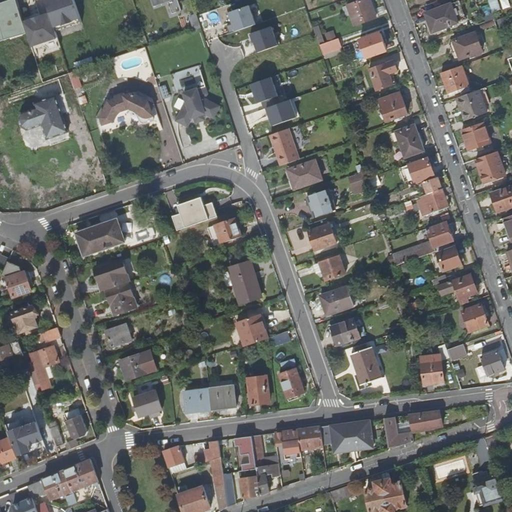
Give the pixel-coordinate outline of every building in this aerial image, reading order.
[(45,0),(50,13),(54,27),(62,24),(62,25),(72,22),(72,21),(80,18),(74,0),(45,0)] [(152,0),(154,7),(168,2),(172,13),(178,12),(176,7),(179,6),(177,0),(152,0)] [(377,18),(370,0),(362,0),(343,7),(346,16),(351,15),(355,25),(377,18)] [(495,0),(487,0),(492,13),(499,10),(495,0)] [(500,0),(503,9),(511,6),(508,0),(500,0)] [(259,23),(252,3),(229,11),(237,31),(259,23)] [(450,3),(426,12),(433,33),(458,24),(450,3)] [(31,47),(58,38),(56,32),(54,27),(50,13),(23,22),(31,47)] [(54,27),(56,32),(82,23),(80,18),(72,21),(72,22),(62,25),(62,24),(54,27)] [(495,25),(494,20),(485,23),(486,28),(495,25)] [(252,33),(259,52),(279,45),(272,25),(252,33)] [(312,28),(318,45),(324,43),(318,25),(312,28)] [(476,32),(453,40),(460,60),(483,52),(476,32)] [(387,50),(381,33),(360,41),(366,57),(387,50)] [(338,39),(320,45),(323,55),(342,48),(338,39)] [(76,70),(94,64),(91,58),(74,64),(76,70)] [(398,70),(395,60),(370,69),(377,90),(394,85),(390,73),(398,70)] [(471,91),(462,66),(442,73),(449,92),(460,88),(462,94),(471,91)] [(276,126),(278,131),(293,126),(291,121),(328,108),(327,105),(323,94),(322,91),(315,93),(313,88),(284,98),(286,103),(262,111),(264,115),(267,125),(268,129),(276,126)] [(186,101),(177,121),(188,126),(192,118),(194,117),(203,114),(214,118),(219,106),(200,97),(197,89),(184,93),(186,101)] [(479,90),(458,97),(466,120),(487,112),(479,90)] [(136,117),(137,117),(138,118),(139,118),(140,118),(141,118),(150,115),(145,98),(132,91),(125,94),(124,91),(114,95),(115,97),(108,99),(96,117),(99,126),(114,121),(114,120),(115,117),(116,115),(117,113),(119,111),(122,110),(124,110),(127,109),(129,110),(132,111),(134,112),(135,113),(135,114),(135,115),(135,116),(136,117)] [(331,92),(323,94),(327,105),(335,102),(331,92)] [(408,114),(400,93),(379,100),(387,121),(408,114)] [(47,139),(68,132),(56,96),(35,104),(36,108),(21,113),(19,119),(22,127),(27,130),(42,125),(47,139)] [(203,114),(194,117),(196,123),(205,120),(203,114)] [(267,125),(264,115),(256,117),(260,127),(267,125)] [(484,122),(462,130),(470,151),(479,148),(480,151),(484,149),(483,146),(491,143),(484,122)] [(424,151),(415,125),(397,131),(400,140),(399,140),(405,158),(424,151)] [(289,129),(271,135),(281,166),(299,159),(289,129)] [(497,152),(476,159),(485,184),(506,176),(497,152)] [(434,174),(428,158),(410,165),(415,178),(416,180),(417,184),(419,184),(418,183),(428,180),(427,177),(434,174)] [(314,161),(288,170),(294,189),(320,180),(314,161)] [(415,178),(410,165),(403,167),(408,181),(415,178)] [(369,188),(363,172),(349,177),(355,193),(369,188)] [(428,194),(439,190),(438,187),(441,186),(439,178),(425,182),(428,194)] [(453,193),(450,186),(443,188),(439,190),(428,194),(425,195),(425,197),(431,213),(449,206),(445,196),(453,193)] [(511,186),(492,193),(498,212),(511,207),(511,186)] [(337,188),(328,191),(334,210),(343,207),(337,188)] [(334,210),(328,191),(307,198),(313,217),(334,210)] [(204,196),(179,203),(181,213),(174,215),(178,230),(219,218),(214,201),(206,204),(204,196)] [(431,213),(425,197),(419,200),(424,215),(431,213)] [(214,246),(241,236),(235,218),(216,224),(216,225),(208,228),(214,246)] [(118,219),(77,233),(85,255),(125,242),(118,219)] [(454,241),(447,222),(428,229),(432,241),(393,254),(397,264),(397,265),(437,251),(435,248),(454,241)] [(331,224),(309,231),(316,250),(337,243),(331,224)] [(462,265),(456,246),(438,253),(444,271),(462,265)] [(9,259),(0,254),(0,269),(4,271),(9,259)] [(340,256),(320,263),(314,265),(317,274),(323,272),(326,280),(346,274),(340,256)] [(101,281),(104,290),(107,290),(129,282),(130,281),(123,259),(95,268),(100,282),(101,281)] [(261,298),(249,261),(230,267),(242,304),(261,298)] [(13,297),(32,290),(26,271),(7,278),(13,297)] [(457,290),(462,304),(469,302),(467,296),(478,292),(471,274),(440,285),(443,295),(457,290)] [(129,282),(107,290),(115,314),(138,307),(129,282)] [(355,305),(349,286),(321,296),(328,315),(355,305)] [(489,325),(482,304),(463,311),(470,332),(489,325)] [(30,329),(38,326),(35,318),(38,317),(37,315),(39,315),(36,306),(34,307),(34,306),(13,313),(17,324),(20,333),(26,331),(27,334),(31,332),(30,329)] [(17,324),(13,313),(5,315),(9,327),(17,324)] [(245,346),(269,338),(260,314),(237,322),(245,346)] [(361,338),(354,319),(332,326),(339,345),(361,338)] [(127,324),(106,331),(112,347),(132,341),(127,324)] [(58,327),(35,335),(38,342),(45,339),(46,342),(62,337),(58,327)] [(273,347),(293,340),(289,330),(270,338),(273,347)] [(19,340),(0,346),(0,359),(12,355),(13,358),(14,358),(24,355),(19,340)] [(442,360),(450,357),(447,349),(445,344),(439,346),(441,355),(421,357),(425,384),(444,382),(442,360)] [(463,344),(447,349),(450,357),(451,360),(467,354),(463,344)] [(45,367),(60,362),(55,346),(31,354),(31,355),(30,355),(31,357),(32,357),(43,390),(51,387),(45,367)] [(372,347),(352,354),(362,384),(382,377),(372,347)] [(151,350),(121,360),(128,380),(158,370),(151,350)] [(505,370),(499,351),(482,357),(489,376),(505,370)] [(297,368),(280,374),(289,401),(298,397),(297,394),(305,392),(297,368)] [(248,378),(252,404),(270,402),(266,376),(248,378)] [(209,382),(209,389),(234,385),(233,379),(209,382)] [(209,389),(212,409),(237,406),(234,385),(209,389)] [(187,413),(212,409),(209,389),(185,392),(187,413)] [(134,397),(140,417),(163,409),(157,390),(134,397)] [(440,411),(409,415),(413,432),(443,425),(440,411)] [(78,440),(88,436),(89,433),(83,416),(68,421),(74,438),(78,440)] [(395,417),(385,418),(389,447),(400,446),(415,441),(413,433),(398,435),(395,417)] [(371,420),(331,425),(334,450),(374,445),(371,420)] [(57,426),(50,429),(57,447),(64,444),(57,426)] [(298,430),(302,455),(311,453),(311,451),(314,451),(313,448),(324,447),(321,427),(298,430)] [(302,455),(298,430),(277,432),(279,446),(284,445),(286,459),(284,460),(284,465),(296,463),(295,458),(302,457),(302,455)] [(0,464),(18,458),(10,435),(0,438),(0,441),(0,443),(0,442),(0,464)] [(263,459),(259,435),(253,436),(257,466),(279,463),(278,456),(263,459)] [(257,466),(253,436),(236,438),(241,478),(243,497),(261,495),(258,476),(257,466)] [(485,438),(473,442),(483,471),(473,474),(476,482),(474,482),(477,492),(481,506),(504,499),(485,438)] [(220,444),(219,440),(211,441),(212,447),(214,456),(209,457),(208,455),(206,455),(207,457),(208,461),(211,460),(221,457),(220,444)] [(172,474),(187,469),(185,462),(180,446),(164,451),(169,467),(172,474)] [(212,447),(205,448),(206,453),(206,455),(208,455),(209,457),(214,456),(212,447)] [(206,455),(206,453),(195,456),(197,465),(208,461),(207,457),(206,455)] [(221,457),(211,460),(220,511),(228,506),(225,480),(221,457)] [(92,460),(44,479),(48,493),(51,500),(99,480),(92,460)] [(438,476),(465,475),(465,462),(437,463),(438,476)] [(261,495),(270,492),(267,475),(272,474),(273,478),(281,476),(279,463),(257,466),(258,476),(261,495)] [(391,478),(383,480),(390,511),(395,511),(395,508),(407,505),(402,481),(392,484),(391,478)] [(44,479),(28,486),(33,497),(33,499),(48,493),(44,479)] [(233,479),(225,480),(228,506),(236,503),(233,479)] [(390,511),(383,480),(380,481),(375,482),(377,487),(366,489),(371,511),(376,511),(384,511),(390,511)] [(330,492),(333,502),(358,493),(355,483),(330,492)] [(204,486),(179,495),(184,511),(198,511),(211,508),(204,486)] [(38,511),(33,499),(33,497),(27,500),(27,501),(22,504),(22,502),(13,506),(15,511),(38,511)]
